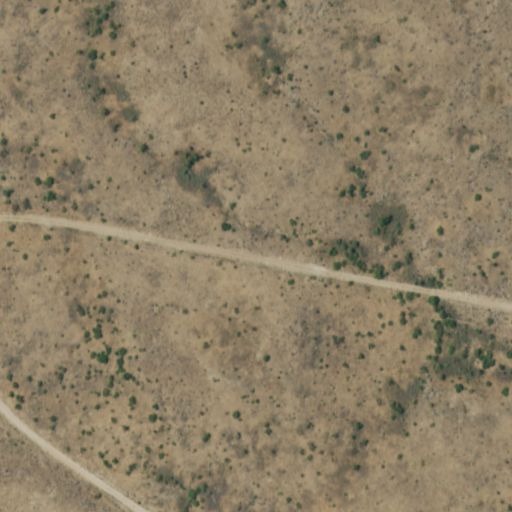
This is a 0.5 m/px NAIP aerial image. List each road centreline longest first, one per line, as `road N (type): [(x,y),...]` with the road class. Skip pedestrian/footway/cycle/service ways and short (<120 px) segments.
road 1 (residential): [(511,307),(0,211)]
road 2 (residential): [(0,407),(149,511)]
